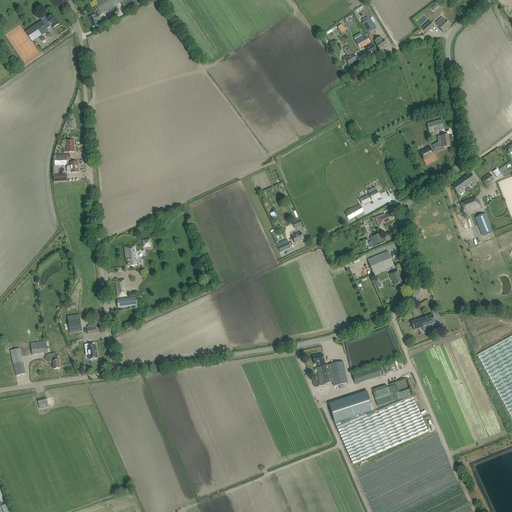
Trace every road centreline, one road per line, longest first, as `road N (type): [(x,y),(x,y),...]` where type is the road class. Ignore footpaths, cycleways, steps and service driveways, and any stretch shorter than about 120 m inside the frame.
road 1 (unclassified): [(114,372),(320,341),(396,312),(415,296),(418,272),(403,219),(407,203),(460,163),(452,39),(489,0)]
road 2 (unclassified): [(114,372),(74,0)]
road 3 (unknown): [(392,313),(476,511)]
